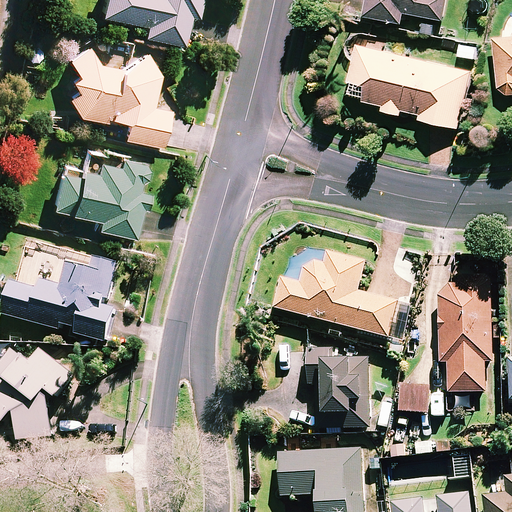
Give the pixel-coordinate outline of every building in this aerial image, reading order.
[(202,0),(102,0),(99,15),(147,26),(144,37),(184,46),(191,16),(198,18),(202,0)] [(371,0),(369,19),(405,25),(407,15),(446,21),(449,0),(371,0)] [(133,42),(112,37),(108,55),(129,61),(133,42)] [(511,38),(499,40),(503,92),(511,97),(511,38)] [(477,44),(459,43),(458,61),(476,62),(477,44)] [(472,74),(361,46),(348,98),(367,103),(385,107),(384,112),(402,116),(403,111),(423,116),(422,121),(458,130),(472,74)] [(67,98),(79,118),(127,125),(125,140),(164,147),(170,111),(154,108),(161,78),(146,55),(130,62),(121,68),(100,64),(88,48),(67,61),(78,77),(70,81),(76,93),(67,98)] [(86,169),(86,170),(82,170),(81,174),(63,170),(53,209),(100,221),(97,229),(136,239),(147,193),(139,190),(142,182),(148,180),(151,169),(148,162),(122,156),(120,167),(99,162),(99,161),(98,159),(97,159),(96,158),(94,158),(93,157),(92,157),(90,158),(89,158),(88,159),(87,160),(86,161),(85,162),(85,163),(85,165),(85,166),(85,168),(86,169)] [(367,264),(329,254),(327,264),(314,261),(305,268),(302,284),(285,280),(277,310),(389,339),(399,303),(360,293),(367,264)] [(115,311),(104,308),(106,299),(110,300),(118,265),(92,259),(90,270),(69,265),(64,287),(43,283),(41,291),(15,285),(7,318),(64,332),(65,328),(77,331),(77,335),(108,342),(115,311)] [(494,282),(490,278),(462,278),(459,283),(442,294),(442,363),(450,363),(450,394),(487,394),(487,363),(493,362),(493,342),(502,342),(502,322),(494,322),(494,284),(494,282)] [(0,425),(5,428),(16,414),(19,442),(52,439),(50,400),(57,399),(74,378),(46,355),(34,368),(15,352),(0,369),(0,425)] [(329,357),(329,352),(310,352),(310,384),(318,384),(318,431),(372,430),(371,357),(329,357)] [(432,388),(404,386),(402,412),(430,415),(432,388)] [(318,440),(319,453),(281,454),(283,498),(317,496),(317,511),(367,511),(364,451),(341,452),(340,439),(318,440)] [(511,511),(511,478),(508,479),(509,495),(487,497),(488,511),(511,511)] [(473,511),(471,495),(439,498),(440,511),(426,511),(425,501),(394,505),(395,511),(473,511)]
